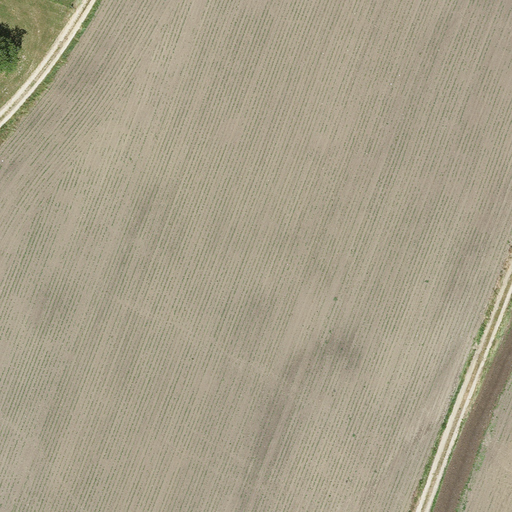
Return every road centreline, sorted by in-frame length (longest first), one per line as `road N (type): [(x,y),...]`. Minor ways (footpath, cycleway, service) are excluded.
road 1 (track): [(421,511),(511,275)]
road 2 (track): [(0,118),(61,45),(85,0)]
